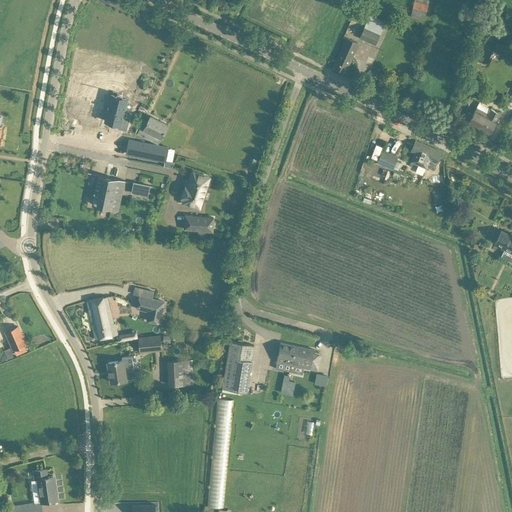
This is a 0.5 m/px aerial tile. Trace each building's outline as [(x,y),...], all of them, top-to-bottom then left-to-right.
[(414,0),(412,13),(426,16),(428,0),(414,0)] [(374,44),(379,32),(364,26),(359,38),(374,44)] [(345,72),(349,63),(358,43),(346,38),(334,67),(345,72)] [(110,104),(106,121),(119,124),(118,128),(126,130),(128,122),(121,121),(127,99),(111,95),(108,104),(110,104)] [(494,125),(500,114),(491,108),(487,115),(475,109),(473,114),(470,112),(468,112),(465,117),(466,119),(469,121),(468,123),(490,134),(494,125)] [(168,125),(150,116),(148,121),(144,129),(162,138),(168,125)] [(140,127),(144,129),(148,121),(140,117),(136,125),(140,127)] [(129,140),(127,153),(165,161),(166,160),(168,149),(168,148),(129,140)] [(431,160),(437,163),(442,151),(416,140),(411,151),(414,152),(410,162),(427,169),(427,168),(431,160)] [(175,150),(168,149),(166,160),(173,161),(175,150)] [(393,170),(394,166),(398,157),(382,150),(377,163),(393,170)] [(374,172),(372,179),(382,183),(387,171),(383,169),(380,175),(374,172)] [(209,177),(193,172),(189,186),(186,185),(181,198),(184,199),(184,202),(199,207),(209,177)] [(94,192),(93,193),(95,193),(94,197),(99,198),(98,206),(111,208),(118,179),(99,175),(98,175),(95,192),(94,192)] [(152,186),(132,182),(134,183),(132,192),(147,195),(149,186),(152,186)] [(185,215),(184,229),(213,231),(214,217),(185,215)] [(497,239),(495,243),(502,246),(501,248),(504,249),(500,257),(511,262),(511,233),(510,235),(502,230),(497,239)] [(87,301),(96,339),(118,334),(115,323),(114,323),(108,296),(87,301)] [(165,302),(139,296),(136,308),(149,311),(147,320),(160,323),(165,302)] [(13,350),(21,347),(26,344),(18,326),(5,332),(13,350)] [(162,350),(162,345),(161,335),(155,335),(147,336),(148,351),(162,350)] [(230,341),(223,388),(247,392),(254,345),(230,341)] [(281,343),(277,361),(304,367),(318,370),(321,356),(314,354),(314,351),(315,349),(281,343)] [(18,354),(31,350),(29,345),(17,349),(18,354)] [(0,364),(16,354),(11,346),(0,353),(0,364)] [(123,360),(108,362),(111,382),(117,381),(119,383),(123,382),(125,380),(126,379),(136,378),(132,356),(122,357),(123,360)] [(169,385),(185,384),(192,384),(191,360),(184,360),(168,361),(169,385)] [(290,379),(289,390),(299,392),(300,381),(290,379)] [(216,397),(209,505),(226,507),(234,398),(216,397)] [(303,509),(313,410),(295,408),(286,493),(292,493),(290,508),(303,509)] [(42,502),(47,501),(57,500),(54,476),(47,477),(46,469),(34,471),(35,479),(38,479),(42,502)] [(31,511),(30,502),(1,506),(2,511),(0,511),(31,511)]
